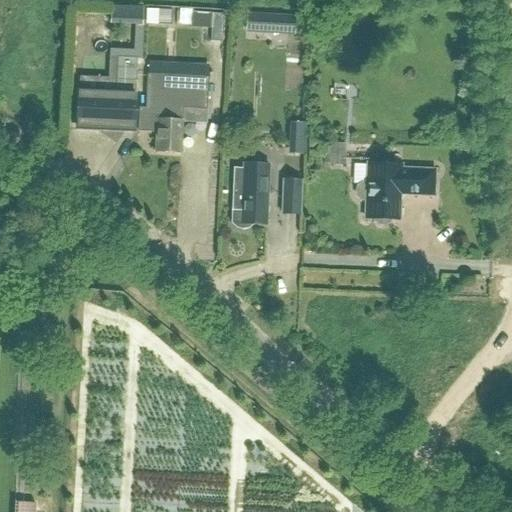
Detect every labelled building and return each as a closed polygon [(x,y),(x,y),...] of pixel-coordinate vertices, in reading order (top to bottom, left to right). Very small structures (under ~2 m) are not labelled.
[(146,24),(156,25),(157,11),(147,10),(146,24)] [(211,14),(209,42),(221,43),(223,15),(211,14)] [(105,30),(104,18),(82,19),(83,30),(105,30)] [(78,93),(76,129),(133,131),(133,130),(136,59),(117,58),(115,94),(78,93)] [(139,109),(138,125),(150,125),(149,132),(156,133),(155,152),(180,154),(182,121),(181,121),(182,109),(206,110),(207,79),(147,76),(145,110),(139,109)] [(225,142),(224,163),(236,164),(237,143),(225,142)] [(330,144),(329,164),(344,165),(345,144),(330,144)] [(233,169),(230,224),(235,229),(242,231),(248,229),(253,225),(266,226),(268,166),(243,165),(243,169),(233,169)] [(433,196),(434,172),(400,170),(401,166),(367,165),(366,185),(361,185),(357,187),(356,192),(357,197),(361,200),(366,200),(365,219),(375,220),(375,222),(379,225),(384,225),(388,223),(388,220),(398,221),(399,202),(404,195),(433,196)] [(299,216),(301,182),(283,181),(281,215),(299,216)] [(421,230),(431,231),(434,208),(424,206),(421,230)]
